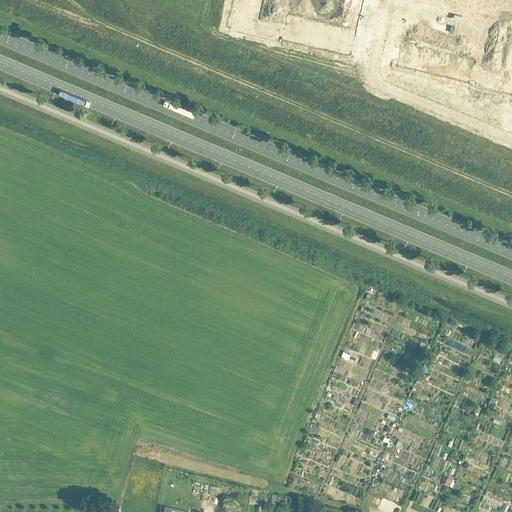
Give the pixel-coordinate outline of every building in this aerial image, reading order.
[(249,0),(239,0),(237,9),(258,13),(261,3),(249,0)] [(237,9),(235,19),(256,24),(258,13),(237,9)] [(289,17),(284,39),(295,41),(300,20),(289,17)] [(235,19),(232,30),(253,35),(256,24),(235,19)] [(300,20),(295,41),(306,44),(311,23),(300,20)] [(311,23),(306,44),(316,46),(321,25),(311,23)] [(321,25),(316,46),(327,49),(332,28),(321,25)] [(332,28),(327,49),(338,51),(343,30),(332,28)] [(343,30),(338,51),(349,54),(354,33),(343,30)] [(402,47),(398,65),(408,67),(412,49),(402,47)] [(412,49),(408,67),(418,70),(422,51),(412,49)] [(422,51),(418,70),(427,72),(432,54),(422,51)] [(432,54),(427,72),(437,74),(442,56),(432,54)] [(442,56),(437,74),(447,76),(451,58),(442,56)] [(451,58),(447,76),(457,79),(461,61),(451,58)] [(461,61),(457,79),(467,81),(472,63),(461,61)] [(511,82),(505,81),(503,91),(511,93),(511,82)] [(375,358),(377,349),(364,346),(362,355),(375,358)] [(343,352),(341,357),(348,360),(350,355),(343,352)] [(356,355),(348,375),(362,380),(369,360),(356,355)] [(426,375),(436,380),(441,371),(431,366),(426,375)] [(460,381),(461,375),(451,373),(449,378),(460,381)] [(463,384),(476,391),(481,381),(468,375),(463,384)] [(490,399),(487,406),(492,408),(495,402),(490,399)] [(392,458),(406,463),(409,454),(395,449),(392,458)] [(401,473),(409,477),(413,467),(404,464),(401,473)] [(447,480),(444,487),(452,490),(455,483),(447,480)] [(290,506),(292,499),(286,497),(284,504),(290,506)]
